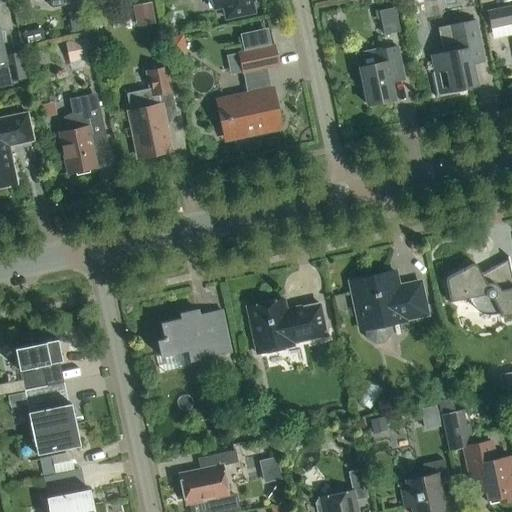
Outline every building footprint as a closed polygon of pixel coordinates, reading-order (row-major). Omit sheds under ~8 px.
[(155,0),(154,0),(136,3),(139,24),(159,21),(155,0)] [(211,0),(214,9),(224,7),(226,18),(253,13),(251,1),(253,0),(252,0),(211,0)] [(511,24),(511,28),(511,6),(487,12),(491,28),(511,24)] [(400,14),(381,19),(385,33),(403,29),(400,14)] [(439,95),(450,92),(476,87),(472,65),(484,63),(475,20),(437,28),(442,53),(430,56),(434,74),(439,95)] [(64,43),(68,58),(81,56),(81,59),(90,57),(86,39),(64,43)] [(241,73),(277,65),(273,46),(237,53),(241,73)] [(357,55),(367,106),(393,100),(390,85),(404,82),(396,47),(357,55)] [(12,81),(24,78),(19,54),(6,56),(7,59),(2,60),(0,50),(0,88),(13,85),(12,81)] [(131,110),(127,111),(134,140),(136,140),(140,158),(168,152),(164,134),(167,134),(164,119),(176,116),(166,68),(145,72),(149,91),(128,95),(131,110)] [(262,94),(261,89),(217,98),(226,140),(279,129),(271,92),(262,94)] [(59,130),(59,133),(67,174),(95,168),(90,140),(105,137),(98,102),(93,103),(91,95),(68,100),(71,114),(70,114),(67,115),(65,117),(60,123),(59,125),(59,128),(59,130)] [(33,141),(27,113),(0,118),(0,187),(16,184),(8,146),(33,141)] [(511,275),(509,259),(481,274),(477,267),(476,266),(476,265),(474,264),(473,264),(472,264),(470,264),(448,276),(447,277),(446,278),(445,279),(445,280),(445,281),(445,282),(445,284),(449,303),(468,298),(470,303),(473,308),(478,312),(483,314),(489,316),(494,315),(499,313),(501,317),(511,314),(511,275)] [(360,330),(364,329),(366,339),(374,345),(384,342),(389,334),(387,325),(404,321),(404,319),(426,314),(419,283),(397,287),(394,272),(350,281),(360,330)] [(326,336),(319,304),(286,311),(283,299),(246,307),(256,354),(293,346),(292,343),(326,336)] [(230,353),(225,329),(210,332),(212,338),(203,340),(196,310),(179,314),(180,318),(160,323),(163,339),(156,340),(160,357),(187,351),(189,362),(230,353)] [(55,384),(51,363),(61,361),(57,339),(14,348),(18,370),(21,370),(25,391),(55,384)] [(369,409),(382,389),(371,382),(357,402),(369,409)] [(31,434),(75,424),(73,412),(72,413),(70,403),(60,406),(55,384),(25,391),(29,412),(27,413),(29,422),(31,434)] [(271,431),(280,417),(265,407),(255,421),(271,431)] [(463,410),(440,415),(448,452),(464,448),(469,474),(473,494),(486,491),(489,505),(511,499),(511,468),(509,457),(494,460),(490,441),(470,446),(469,441),(472,440),(468,424),(466,425),(463,410)] [(78,437),(75,424),(31,434),(34,446),(36,455),(79,446),(77,437),(78,437)] [(180,474),(186,504),(204,500),(206,511),(230,511),(239,510),(236,494),(227,495),(221,466),(237,463),(235,450),(207,456),(210,468),(180,474)] [(261,458),(266,481),(285,476),(280,454),(261,458)] [(38,460),(41,476),(58,473),(55,456),(38,460)] [(414,511),(442,511),(438,492),(450,489),(443,460),(422,465),(425,476),(408,480),(410,490),(401,491),(405,507),(413,506),(414,511)] [(356,511),(354,501),(367,498),(361,470),(348,472),(352,491),(319,498),(319,499),(317,499),(314,503),(316,511),(356,511)] [(65,471),(58,473),(41,476),(45,494),(69,489),(65,471)] [(48,511),(82,511),(93,510),(91,498),(90,498),(89,489),(45,498),(47,507),(48,511)]
